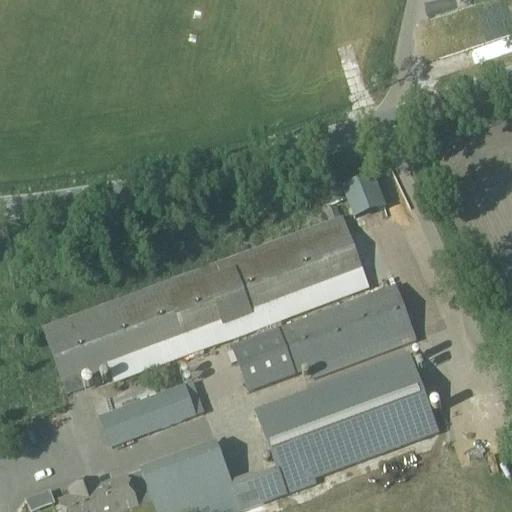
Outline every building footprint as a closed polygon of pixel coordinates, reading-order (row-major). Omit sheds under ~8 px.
[(83,390),(79,380),(153,352),(154,354),(363,276),(346,229),(345,230),(342,221),(44,331),(47,340),(46,341),(67,396),(83,390)] [(412,335),(413,335),(395,287),(229,349),(247,396),(308,373),(312,383),(415,344),(412,335)] [(139,473),(153,511),(246,511),(316,486),(314,482),(438,435),(410,355),(254,413),(273,469),(231,484),(216,445),(139,473)] [(98,419),(109,451),(204,416),(193,385),(98,419)] [(94,508),(95,511),(139,511),(140,511),(128,479),(101,488),(107,503),(94,508)] [(58,504),(60,511),(95,511),(94,508),(107,503),(101,488),(100,489),(98,482),(75,490),(78,497),(58,504)] [(18,500),(20,511),(33,511),(51,508),(48,493),(18,500)]
